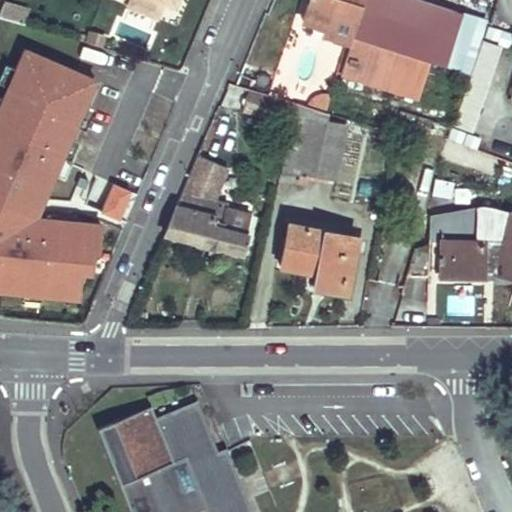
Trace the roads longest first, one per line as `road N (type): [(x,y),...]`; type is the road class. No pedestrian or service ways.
road 1 (tertiary): [(107,351),(511,355)]
road 2 (residential): [(107,351),(108,331),(243,0)]
road 3 (residential): [(31,350),(32,449),(56,511)]
